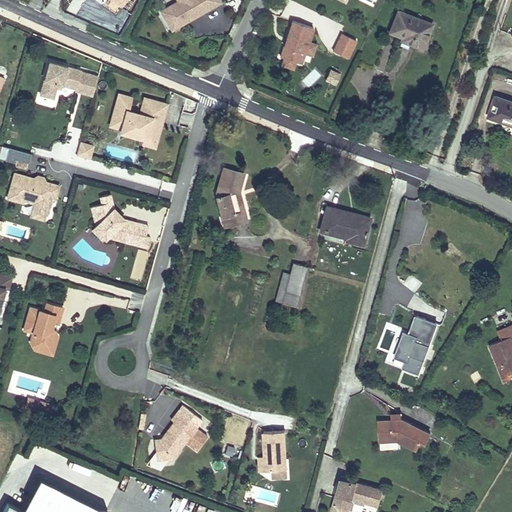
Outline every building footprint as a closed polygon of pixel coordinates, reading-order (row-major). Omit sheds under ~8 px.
[(185,18),(219,0),(170,0),(155,8),(165,28),(180,21),(177,17),(182,14),(185,18)] [(397,11),(389,31),(401,36),(410,40),(409,43),(423,48),(432,24),(397,11)] [(295,61),(301,63),(312,27),(291,20),(286,36),(289,37),(286,46),(283,45),(279,56),(283,57),(295,61)] [(340,32),(332,52),(348,59),(357,40),(340,32)] [(293,68),(295,61),(283,57),(281,64),(293,68)] [(80,68),(48,59),(39,92),(52,96),(55,86),(56,81),(61,83),(75,86),(74,89),(91,94),(97,74),(80,70),(80,68)] [(329,68),(324,80),(336,85),(341,73),(329,68)] [(304,101),(322,110),(329,95),(311,87),(304,101)] [(131,94),(119,91),(110,122),(122,125),(121,129),(146,135),(146,134),(157,137),(160,123),(155,121),(156,116),(162,118),(166,101),(145,95),(140,111),(127,108),(131,94)] [(511,101),(497,96),(490,116),(511,123),(511,101)] [(155,143),(157,137),(146,134),(146,135),(145,140),(155,143)] [(78,142),(75,154),(87,158),(89,150),(86,149),(88,145),(78,142)] [(0,144),(0,157),(28,165),(31,153),(0,144)] [(227,215),(229,224),(246,219),(239,195),(236,196),(234,192),(238,191),(243,171),(223,165),(215,193),(221,216),(227,215)] [(36,178),(14,172),(7,197),(23,202),(23,199),(33,202),(33,206),(39,207),(38,211),(46,213),(51,196),(55,197),(58,184),(41,180),(41,182),(36,181),(36,178)] [(99,196),(101,203),(111,200),(109,193),(99,196)] [(113,206),(111,200),(101,203),(91,206),(94,218),(97,217),(98,221),(109,232),(113,233),(112,236),(141,245),(147,224),(124,218),(122,215),(120,218),(117,215),(119,212),(113,206)] [(43,219),(45,213),(38,211),(39,207),(33,206),(30,215),(43,219)] [(335,212),(326,210),(320,230),(347,237),(346,241),(362,245),(369,220),(353,217),(354,212),(336,207),(335,212)] [(370,216),(354,212),(353,217),(369,220),(370,216)] [(97,217),(94,218),(96,225),(92,229),(102,239),(106,234),(112,236),(113,233),(109,232),(98,221),(97,217)] [(289,273),(281,302),(297,306),(308,266),(292,262),(289,273)] [(281,302),(289,273),(282,271),(274,300),(281,302)] [(410,274),(403,283),(414,292),(421,283),(410,274)] [(11,286),(0,282),(0,323),(3,324),(6,315),(1,314),(4,306),(8,308),(11,299),(11,298),(7,297),(11,286)] [(246,313),(256,316),(264,287),(254,284),(246,313)] [(62,307),(45,303),(43,311),(29,307),(22,330),(32,332),(29,342),(34,349),(44,353),(48,341),(57,335),(53,328),(50,328),(47,327),(49,321),(52,322),(57,323),(62,307)] [(395,357),(404,361),(402,368),(419,374),(438,323),(415,315),(409,333),(404,331),(395,357)] [(502,339),(491,344),(505,380),(511,377),(511,340),(510,336),(511,335),(511,324),(499,330),(502,339)] [(51,355),(57,335),(48,341),(44,353),(51,355)] [(32,406),(40,403),(27,399),(24,408),(31,410),(32,406)] [(52,406),(40,403),(32,406),(31,410),(49,415),(52,406)] [(158,462),(173,459),(181,449),(193,457),(203,443),(191,435),(197,426),(178,412),(171,421),(174,423),(163,438),(165,440),(163,443),(155,445),(158,462)] [(430,433),(402,419),(392,420),(379,421),(380,441),(397,439),(416,449),(420,441),(425,443),(430,433)] [(284,431),(263,432),(265,457),(265,471),(287,470),(284,431)] [(171,460),(158,462),(157,453),(146,468),(159,477),(171,460)] [(287,478),(287,470),(273,471),(273,478),(287,478)] [(378,504),(382,489),(341,478),(333,509),(344,511),(347,511),(351,499),(354,497),(378,504)] [(141,505),(158,511),(161,511),(169,492),(150,484),(141,505)]
